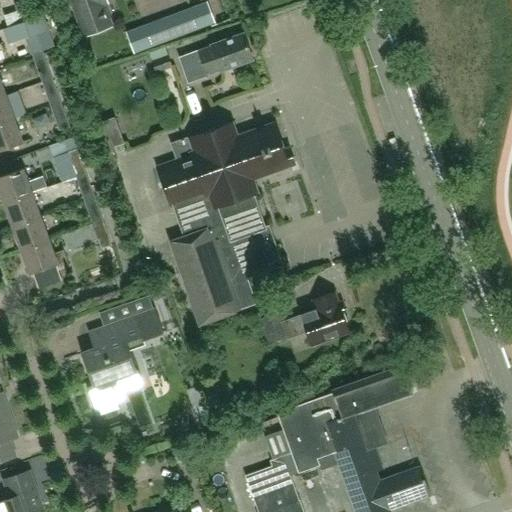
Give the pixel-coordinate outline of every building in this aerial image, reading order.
[(24,0),(12,0),(17,11),(4,16),(9,28),(21,23),(33,19),(28,7),(27,7),(24,0)] [(70,0),(84,36),(112,26),(104,4),(108,3),(107,0),(70,0)] [(173,0),(163,0),(169,15),(178,11),(173,0)] [(216,23),(208,2),(151,23),(126,32),(134,54),(159,45),(216,23)] [(33,19),(21,23),(26,38),(32,54),(42,50),(54,46),(43,15),(38,17),(33,19)] [(213,46),(181,57),(189,82),(208,75),(207,73),(220,68),(221,71),(253,60),(244,34),(212,45),(213,46)] [(44,54),(33,58),(42,82),(52,78),(44,54)] [(172,68),(168,55),(151,60),(156,74),(172,68)] [(61,102),(52,78),(42,82),(49,102),(50,106),(61,102)] [(0,123),(15,118),(6,95),(0,96),(0,123)] [(70,127),(61,102),(50,106),(51,107),(59,131),(70,127)] [(15,118),(0,123),(0,151),(23,143),(15,118)] [(124,145),(114,118),(99,123),(109,150),(124,145)] [(289,163),(283,145),(277,132),(270,135),(268,129),(241,138),(239,133),(234,134),(230,123),(184,138),(184,139),(169,144),(176,162),(158,168),(170,204),(173,203),(185,237),(172,241),(200,324),(234,313),(233,311),(256,303),(247,278),(284,265),(276,244),(273,245),(251,182),(256,180),(254,175),(289,163)] [(74,138),(55,144),(55,145),(56,145),(60,156),(67,153),(78,149),(74,138)] [(86,173),(78,149),(67,153),(76,177),(86,173)] [(0,189),(4,202),(32,192),(24,168),(0,176),(0,189)] [(86,173),(76,177),(84,201),(95,197),(86,173)] [(32,192),(4,202),(13,226),(41,216),(32,192)] [(103,221),(95,197),(84,201),(93,225),(103,221)] [(49,240),(41,216),(13,226),(21,250),(49,240)] [(103,221),(93,225),(63,235),(68,251),(98,240),(102,250),(112,246),(103,221)] [(49,240),(21,250),(30,274),(57,264),(59,269),(69,266),(64,250),(54,254),(49,240)] [(259,318),(269,346),(307,332),(311,344),(350,330),(340,305),(338,306),(333,292),(315,298),(318,308),(284,321),(280,311),(259,318)] [(139,380),(139,376),(127,342),(143,336),(144,340),(164,333),(156,308),(89,332),(95,348),(82,353),(93,385),(87,387),(95,408),(121,399),(124,397),(125,394),(125,391),(123,386),(126,387),(129,387),(135,385),(138,383),(139,380)] [(284,429),(292,453),(291,453),(298,473),(299,472),(320,465),(318,458),(334,452),(356,511),(389,511),(389,509),(430,494),(420,467),(386,479),(387,480),(379,483),(375,472),(382,470),(374,448),(379,446),(373,431),(383,427),(375,407),(411,394),(401,364),(399,365),(399,366),(345,386),(346,388),(332,393),(321,397),(316,398),(314,391),(275,405),(284,429)] [(0,397),(0,462),(16,457),(11,440),(18,437),(6,403),(2,404),(0,397)] [(213,425),(205,402),(189,408),(198,431),(213,425)] [(264,437),(273,460),(271,460),(273,465),(246,475),(260,511),(304,511),(300,500),(294,483),(291,475),(298,473),(291,453),(292,453),(284,429),(264,437)] [(61,459),(37,467),(42,482),(66,474),(61,459)] [(11,498),(0,502),(0,511),(34,511),(31,502),(41,499),(31,471),(5,480),(11,498)] [(310,511),(338,511),(333,489),(307,495),(310,511)]
